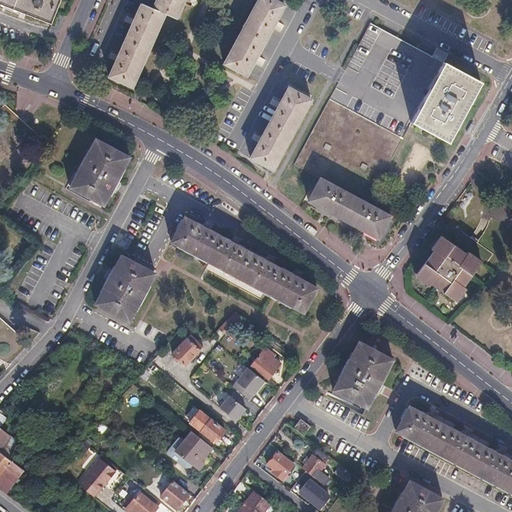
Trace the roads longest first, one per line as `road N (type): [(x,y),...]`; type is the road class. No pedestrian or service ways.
road 1 (residential): [(0,401),(63,326),(160,139)]
road 2 (secondary): [(369,291),(228,181),(160,139)]
road 3 (residential): [(240,460),(369,291)]
road 4 (residential): [(487,129),(369,291)]
road 5 (secondary): [(511,404),(369,291)]
road 6 (residential): [(232,147),(309,0)]
road 7 (residential): [(366,0),(511,76)]
